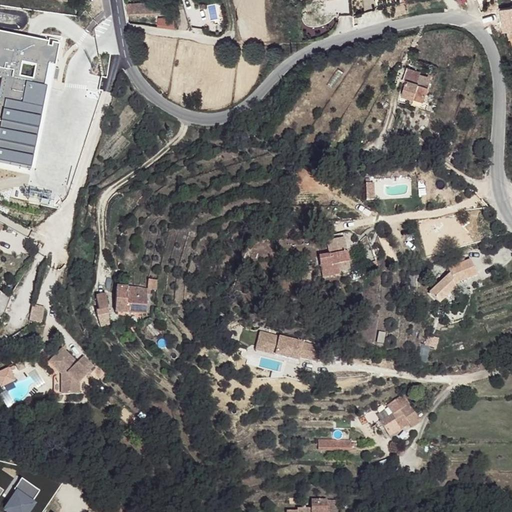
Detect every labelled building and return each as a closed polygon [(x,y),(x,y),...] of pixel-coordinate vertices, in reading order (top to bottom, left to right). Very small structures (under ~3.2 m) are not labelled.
[(167,3),(125,3),(127,13),(168,12),(167,3)] [(157,17),(158,27),(176,29),(173,17),(157,17)] [(61,44),(0,33),(0,78),(4,79),(0,100),(0,164),(34,170),(50,86),(46,85),(50,66),(57,67),(61,44)] [(420,74),(407,69),(403,79),(406,80),(416,83),(420,74)] [(422,74),(420,74),(416,83),(406,80),(401,94),(424,102),(432,78),(422,74)] [(371,176),(367,176),(368,196),(376,195),(374,179),(372,179),(371,176)] [(345,238),(328,241),(330,254),(347,251),(345,238)] [(330,254),(319,256),(321,268),(337,265),(338,272),(349,270),(348,262),(347,251),(330,254)] [(468,261),(465,255),(448,263),(450,269),(468,261)] [(481,273),(474,258),(468,261),(450,269),(452,273),(457,283),(467,279),(481,273)] [(313,278),(312,266),(302,267),(302,277),(313,278)] [(457,283),(452,273),(432,294),(442,304),(467,279),(457,283)] [(157,280),(148,279),(147,289),(151,290),(156,289),(157,280)] [(120,287),(116,287),(114,312),(145,315),(147,295),(147,289),(127,287),(127,284),(121,284),(120,287)] [(103,295),(96,297),(98,311),(95,312),(97,319),(109,316),(103,295)] [(31,305),(29,321),(41,323),(44,307),(31,305)] [(436,348),(438,337),(421,335),(417,361),(426,362),(428,347),(436,348)] [(64,345),(51,360),(63,372),(65,392),(82,392),(81,379),(91,370),(92,371),(98,364),(86,353),(79,359),(64,345)] [(61,393),(65,392),(63,372),(61,372),(59,372),(58,373),(56,374),(56,377),(56,388),(57,391),(59,392),(61,393)] [(420,424),(404,394),(389,404),(393,413),(392,413),(401,428),(409,424),(413,428),(420,424)] [(401,428),(392,413),(382,420),(390,435),(401,428)] [(352,450),(352,442),(319,441),(319,449),(352,450)] [(337,511),(338,504),(313,503),(313,509),(312,511),(337,511)]
